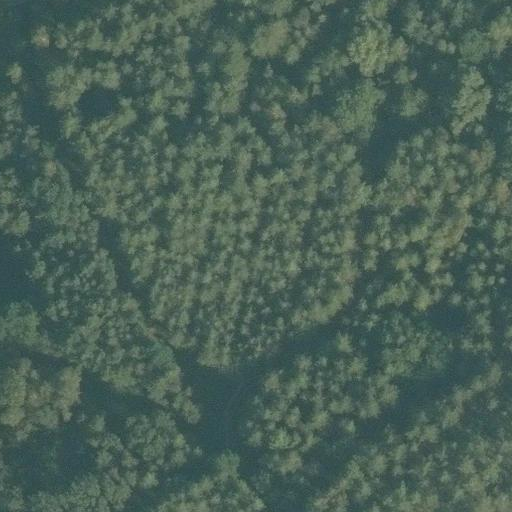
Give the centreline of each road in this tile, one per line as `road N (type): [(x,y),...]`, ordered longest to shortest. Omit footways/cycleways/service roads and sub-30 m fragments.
road 1 (track): [(0,13),(103,234),(272,511)]
road 2 (track): [(223,436),(237,394),(343,318),(369,199),(391,148),(436,130),(481,130),(500,136),(511,160)]
